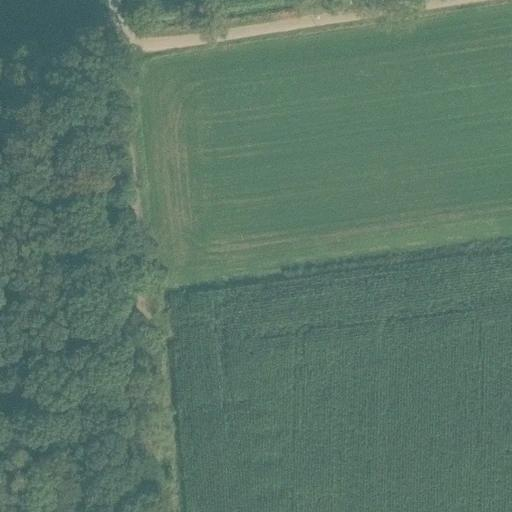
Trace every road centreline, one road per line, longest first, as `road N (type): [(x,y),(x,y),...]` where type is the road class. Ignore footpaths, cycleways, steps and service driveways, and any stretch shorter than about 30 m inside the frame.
road 1 (track): [(144,511),(106,64)]
road 2 (unclassified): [(106,64),(511,0)]
